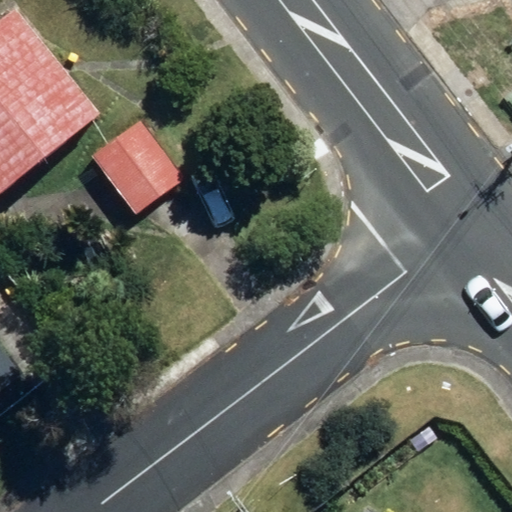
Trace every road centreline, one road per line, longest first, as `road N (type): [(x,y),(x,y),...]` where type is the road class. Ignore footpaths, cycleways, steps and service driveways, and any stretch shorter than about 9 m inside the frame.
road 1 (residential): [(93,511),(468,220)]
road 2 (tertiary): [(299,0),(468,220)]
